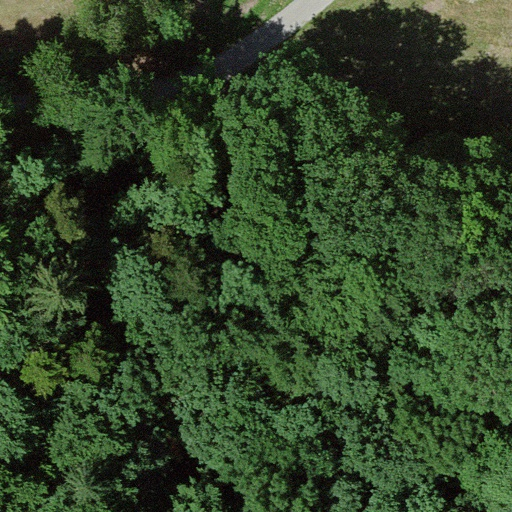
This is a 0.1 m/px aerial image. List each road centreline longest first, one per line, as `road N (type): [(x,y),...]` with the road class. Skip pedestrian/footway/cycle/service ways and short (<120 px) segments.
road 1 (track): [(511,160),(302,140),(141,101)]
road 2 (residential): [(311,0),(185,89),(141,101),(0,104)]
